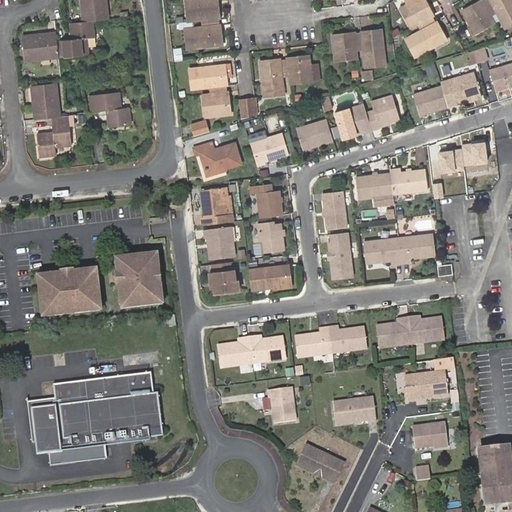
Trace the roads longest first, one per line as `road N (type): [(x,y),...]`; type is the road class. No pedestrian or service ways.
road 1 (residential): [(511,109),(303,178),(316,303)]
road 2 (residential): [(151,0),(166,164),(22,187)]
road 3 (residential): [(201,483),(0,507)]
road 4 (residential): [(22,187),(1,14)]
road 5 (residential): [(219,450),(202,412),(190,320)]
road 6 (residential): [(190,320),(316,303)]
road 7 (residential): [(316,303),(436,289)]
